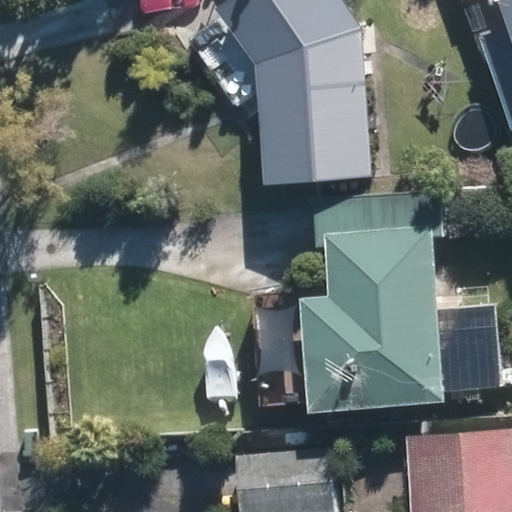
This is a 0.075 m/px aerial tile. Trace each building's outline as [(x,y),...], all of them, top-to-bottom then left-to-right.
[(256,0),(250,4),(288,60),(294,171),(388,165),(379,24),(363,0),(256,0)] [(460,188),(332,198),(336,239),(463,229),(460,188)] [(445,237),(358,243),(362,297),(340,298),(347,392),(456,383),(445,237)] [(511,511),(511,433),(448,439),(454,511),(511,511)] [(342,445),(249,455),(255,511),(262,511),(348,503),(342,445)]
